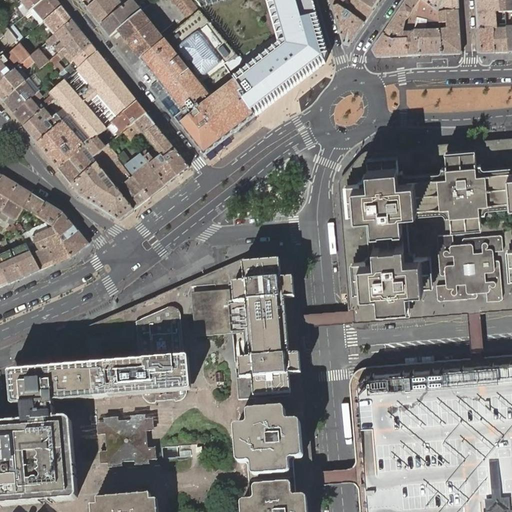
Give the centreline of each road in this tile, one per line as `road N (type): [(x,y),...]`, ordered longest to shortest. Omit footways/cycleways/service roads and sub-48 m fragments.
road 1 (residential): [(209,178),(68,0)]
road 2 (residential): [(511,325),(329,341)]
road 3 (residential): [(331,362),(511,344)]
road 4 (secondary): [(191,226),(289,148),(323,133)]
road 5 (tertiary): [(344,511),(331,362)]
road 6 (secondary): [(372,124),(511,115)]
road 7 (secondary): [(0,335),(123,275)]
road 8 (tertiary): [(321,105),(209,178)]
road 9 (residential): [(191,226),(218,233),(317,226)]
road 10 (residential): [(109,255),(0,306)]
